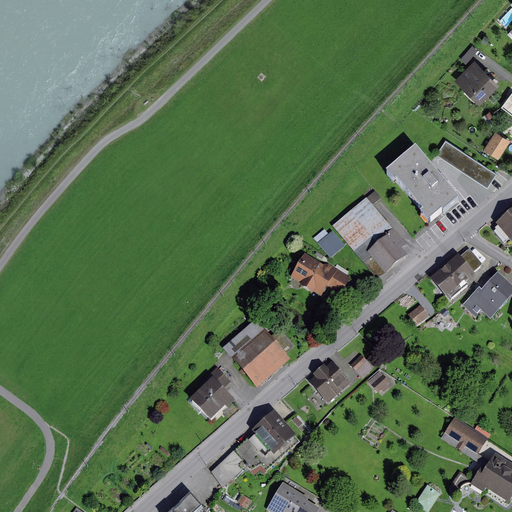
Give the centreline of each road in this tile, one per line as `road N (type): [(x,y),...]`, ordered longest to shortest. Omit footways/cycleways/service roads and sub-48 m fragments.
road 1 (residential): [(463,233),(142,511)]
road 2 (track): [(0,271),(102,148),(164,106),(273,0)]
road 3 (track): [(24,511),(53,467),(51,421),(0,388)]
